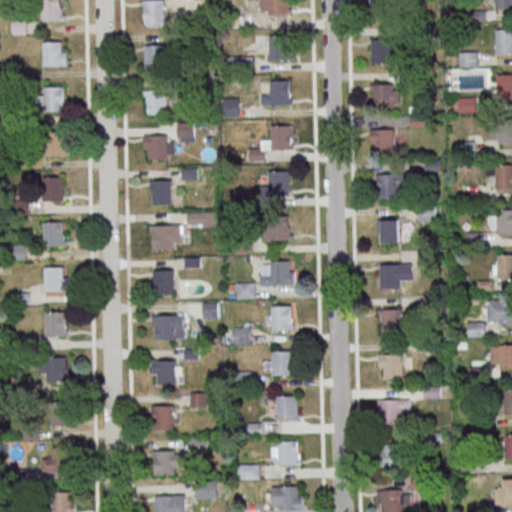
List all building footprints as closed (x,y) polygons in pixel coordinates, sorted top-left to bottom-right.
[(40,0),(60,0),(60,20),(41,20),(40,0)] [(142,1),(162,0),(162,25),(143,25),(142,1)] [(266,0),(286,0),(287,14),(267,14),(266,0)] [(369,0),(389,0),(389,17),(369,18),(369,0)] [(493,0),(511,0),(511,8),(493,8),(493,0)] [(235,27),(251,27),(251,15),(235,15),(235,27)] [(494,29),(511,28),(511,53),(495,53),(494,29)] [(268,35),(287,34),(288,59),(268,60),(268,35)] [(369,39),(389,38),(390,63),(370,64),(369,39)] [(42,40),(62,40),(62,65),(42,65),(42,40)] [(143,45),(163,44),(163,69),(144,70),(143,45)] [(460,66),(479,65),(479,51),(460,51),(460,66)] [(231,57),(231,69),(252,69),(252,57),(231,57)] [(495,74),(511,74),(511,99),(495,99),(495,74)] [(269,80),(289,79),(289,104),(269,105),(269,80)] [(401,106),(401,83),(373,83),(373,106),(401,106)] [(44,86),(64,86),(64,110),(44,111),(44,86)] [(147,89),(147,114),(169,114),(169,89),(147,89)] [(460,110),(477,110),(477,97),(460,97),(460,110)] [(225,117),(240,116),(240,98),(225,98),(225,117)] [(496,119),(511,118),(511,143),(496,144),(496,119)] [(195,140),(195,122),(178,122),(178,140),(195,140)] [(270,124),(290,123),(291,148),(271,148),(270,124)] [(395,128),(372,128),(372,152),(395,152),(395,128)] [(44,131),(64,131),(65,156),(45,156),(44,131)] [(148,134),(168,133),(168,158),(148,158),(148,134)] [(494,164),(511,164),(511,189),(494,189),(494,164)] [(268,170),(288,169),(289,194),(269,194),(268,170)] [(377,173),(397,173),(398,197),(378,198),(377,173)] [(43,176),(63,175),(63,200),(43,200),(43,176)] [(151,178),(171,178),(172,202),(152,203),(151,178)] [(436,205),(419,206),(421,221),(438,220),(436,205)] [(494,209),(511,209),(511,233),(495,234),(494,209)] [(268,214),(288,214),(289,239),(269,239),(268,214)] [(379,219),(398,218),(399,243),(379,244),(379,219)] [(42,221),(62,220),(63,245),(43,246),(42,221)] [(153,224),(172,223),(173,248),(153,249),(153,224)] [(497,254),(511,254),(511,279),(497,279),(497,254)] [(270,259),(289,259),(289,270),(293,270),(294,284),(260,285),(260,274),(270,273),(270,259)] [(380,263),(411,263),(411,279),(400,279),(400,287),(380,288),(380,263)] [(43,266),(63,265),(64,290),(44,291),(43,266)] [(154,269),(173,268),(174,293),(154,293),(154,269)] [(256,282),(238,282),(238,299),(256,299),(256,282)] [(498,298),(511,298),(511,323),(498,323),(498,298)] [(203,302),(204,318),(219,318),(219,302),(203,302)] [(271,304),(290,304),(291,329),(271,329),(271,304)] [(381,308),(400,308),(401,333),(381,333),(381,308)] [(45,311),(65,310),(66,335),(46,335),(45,311)] [(155,314),(174,314),(175,338),(155,339),(155,314)] [(235,343),(251,343),(251,328),(235,328),(235,343)] [(497,344),(511,343),(511,368),(498,368),(497,344)] [(272,350),(292,349),(292,374),(272,374),(272,350)] [(378,353),(402,352),(403,377),(383,377),(383,367),(379,367),(378,353)] [(46,356),(66,356),(66,381),(47,381),(46,356)] [(156,359),(176,359),(176,383),(157,384),(156,359)] [(208,393),(192,393),(192,406),(208,406),(208,393)] [(277,394),(296,394),(297,418),(277,419),(277,394)] [(380,398),(409,398),(409,408),(400,408),(400,423),(380,423),(380,398)] [(51,400),(71,400),(72,425),(52,425),(51,400)] [(153,405),(173,404),(173,429),(153,429),(153,405)] [(277,440),(297,439),(298,464),(278,464),(277,440)] [(380,443),(400,442),(401,467),(381,468),(380,443)] [(52,445),(71,445),(72,470),(52,470),(52,445)] [(154,449),(174,448),(175,473),(155,473),(154,449)] [(233,464),(233,478),(260,478),(260,464),(233,464)] [(511,478),(498,479),(498,502),(511,502),(511,478)] [(197,482),(197,498),(218,498),(218,482),(197,482)] [(278,485),(298,484),(298,509),(278,510),(278,485)] [(382,511),(382,488),(402,488),(402,511),(382,511)] [(52,511),(52,491),(72,490),(72,511),(52,511)] [(154,511),(154,494),(185,493),(185,511),(154,511)]
